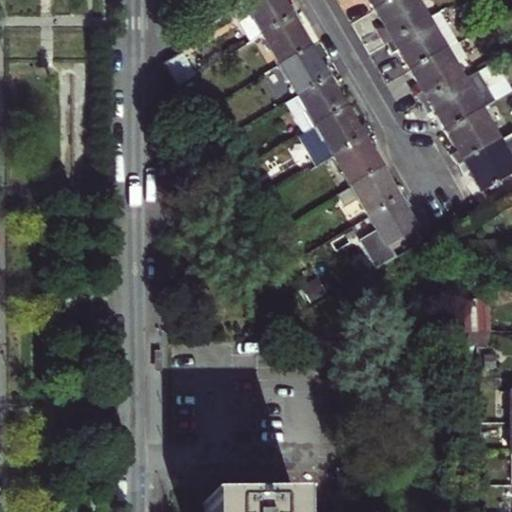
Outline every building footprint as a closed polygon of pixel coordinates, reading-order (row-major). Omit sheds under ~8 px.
[(283,0),(262,0),(248,9),(246,6),(236,13),(256,46),(266,40),(302,19),(297,8),(291,12),(283,0)] [(371,0),(379,14),(403,0),(371,0)] [(384,38),(393,47),(431,25),(417,0),(403,0),(379,14),(388,29),(391,34),(384,38)] [(415,74),(461,47),(443,18),(431,25),(393,47),(396,59),(404,55),(415,74)] [(302,19),(266,40),(284,71),(314,53),(302,32),(310,27),(302,19)] [(381,33),(384,38),(391,34),(388,29),(381,33)] [(417,98),(427,107),(467,85),(458,69),(469,62),(461,47),(415,74),(423,89),(426,93),(417,98)] [(314,53),(284,71),(302,101),(336,81),(332,70),(326,73),(314,53)] [(186,58),(167,68),(180,91),(199,80),(186,58)] [(450,135),(484,115),(511,99),(511,94),(497,67),(467,85),(427,107),(430,118),(438,114),(450,135)] [(336,81),(302,101),(320,132),(351,114),(338,93),(345,89),(336,81)] [(415,94),(417,98),(426,93),(423,89),(415,94)] [(351,114),(320,132),(302,142),(319,173),(338,162),(373,142),(370,131),(363,135),(351,114)] [(502,146),(484,115),(450,135),(463,157),(455,161),(463,169),(502,146)] [(511,140),(502,146),(511,163),(511,140)] [(373,142),(338,162),(356,192),(385,175),(374,155),(381,151),(373,142)] [(511,163),(502,146),(463,169),(467,183),(475,178),(486,196),(511,181),(511,163)] [(356,192),(373,222),(408,202),(403,191),(396,194),(385,175),(356,192)] [(408,202),(373,222),(391,253),(421,236),(408,215),(415,211),(408,202)]
